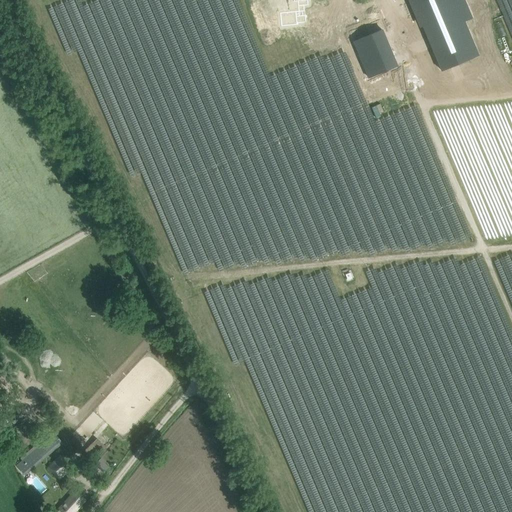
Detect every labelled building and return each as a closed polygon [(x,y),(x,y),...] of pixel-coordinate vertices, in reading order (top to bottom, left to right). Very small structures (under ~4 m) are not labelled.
[(299,11),(281,13),(283,27),(299,25),(299,23),(307,22),(306,11),(305,11),(305,6),(308,5),(307,1),(312,0),(296,0),(297,2),(298,1),(299,11)] [(404,0),(413,19),(414,18),(438,74),(476,57),(452,2),(457,0),(404,0)] [(372,30),(342,43),(357,79),(387,66),(372,30)] [(90,460),(104,446),(97,439),(83,453),(90,460)] [(23,474),(43,458),(35,449),(15,465),(23,474)] [(60,455),(46,468),(58,480),(72,467),(60,455)] [(109,468),(101,459),(95,465),(103,474),(109,468)] [(54,511),(73,511),(85,500),(78,493),(74,490),(54,511)]
